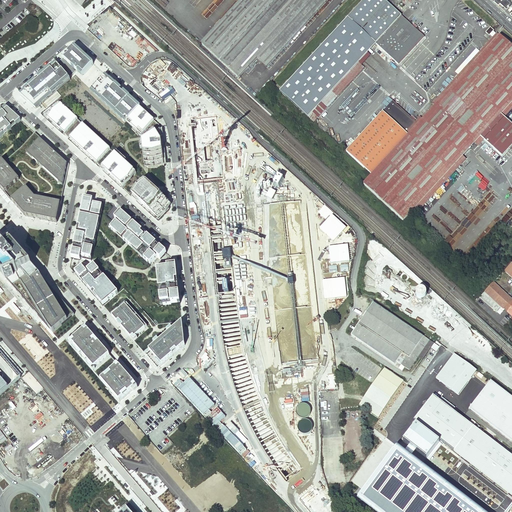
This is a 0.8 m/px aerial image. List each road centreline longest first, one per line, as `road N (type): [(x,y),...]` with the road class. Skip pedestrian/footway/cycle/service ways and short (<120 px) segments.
road 1 (residential): [(130,79),(152,56),(173,57),(352,222),(361,242),(353,283)]
road 2 (residential): [(157,383),(61,270),(75,188),(86,169)]
road 3 (residential): [(130,79),(170,120),(184,238)]
road 4 (residential): [(4,92),(73,34),(130,79)]
road 5 (residential): [(184,238),(196,345),(157,383)]
road 6 (residential): [(157,383),(60,468)]
road 7 (unknown): [(61,409),(74,444),(132,511)]
road 8 (residential): [(184,238),(165,239),(86,169)]
